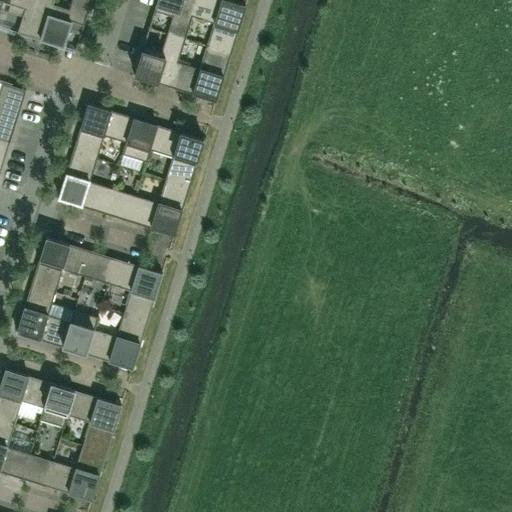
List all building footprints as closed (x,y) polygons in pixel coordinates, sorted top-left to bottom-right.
[(0,0),(0,9),(11,13),(15,0),(0,0)] [(40,40),(52,3),(52,4),(53,0),(15,0),(11,13),(22,16),(17,32),(40,40)] [(76,51),(91,0),(71,0),(69,9),(52,4),(52,3),(40,40),(64,47),(69,30),(80,34),(75,50),(76,51)] [(191,15),(196,0),(157,0),(154,10),(172,16),(167,33),(185,39),(192,15),(191,15)] [(231,53),(246,5),(229,0),(196,0),(191,15),(192,15),(214,22),(207,45),(231,53)] [(169,86),(177,61),(178,62),(185,39),(167,33),(162,50),(144,45),(134,75),(169,86)] [(216,101),(231,53),(207,45),(200,68),(178,62),(177,61),(169,86),(216,101)] [(0,140),(9,143),(26,89),(2,82),(0,88),(0,140)] [(127,142),(135,117),(88,103),(73,150),(97,158),(104,135),(126,142),(127,142)] [(150,149),(158,124),(135,117),(127,142),(126,142),(122,154),(147,161),(151,149),(150,149)] [(189,187),(204,139),(158,124),(150,149),(151,149),(172,156),(165,179),(189,187)] [(0,173),(9,143),(0,140),(0,173)] [(90,181),(97,158),(73,150),(58,198),(105,213),(112,188),(90,181)] [(174,234),(189,187),(165,179),(158,202),(135,195),(128,220),(174,234)] [(128,220),(135,195),(112,188),(105,213),(128,220)] [(85,275),(93,251),(46,236),(31,284),(55,291),(63,268),(85,275)] [(108,283),(116,258),(93,251),(85,275),(108,283)] [(148,320),(162,272),(116,258),(108,283),(131,290),(124,313),(148,320)] [(52,302),(55,291),(31,284),(17,332),(63,346),(71,322),(70,321),(73,311),(74,309),(52,302)] [(86,353),(94,329),(95,329),(98,317),(74,309),(73,311),(70,321),(71,322),(63,346),(86,353)] [(86,353),(133,368),(148,320),(124,313),(116,336),(95,329),(94,329),(86,353)] [(44,407),(52,382),(5,368),(0,384),(0,418),(14,423),(22,400),(44,407)] [(67,414),(75,390),(52,382),(44,407),(40,419),(64,426),(68,414),(67,414)] [(107,452),(122,404),(75,390),(67,414),(68,414),(90,421),(83,444),(107,452)] [(7,446),(14,423),(0,418),(0,470),(22,478),(30,453),(7,446)] [(92,500),(107,452),(83,444),(75,467),(53,460),(45,485),(92,500)] [(45,485),(53,460),(30,453),(22,478),(45,485)]
